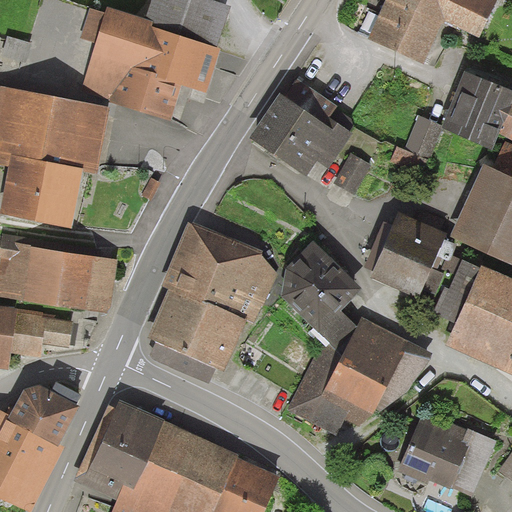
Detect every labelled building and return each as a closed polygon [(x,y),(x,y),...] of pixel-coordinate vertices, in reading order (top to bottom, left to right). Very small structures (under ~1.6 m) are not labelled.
[(213,0),(153,0),(147,19),(153,21),(152,26),(218,48),(231,6),(213,0)] [(387,0),(369,41),(422,66),(444,21),(480,38),(497,0),(387,0)] [(207,95),(222,49),(218,48),(152,26),(153,21),(147,19),(108,7),(106,13),(92,9),(83,36),(98,41),(83,89),(112,97),(111,102),(172,120),(182,87),(207,95)] [(444,132),(493,153),(501,137),(511,141),(511,94),(493,86),(469,75),(444,132)] [(254,141),(308,177),(317,162),(328,170),(353,132),(330,117),(338,106),(299,80),(286,100),(283,97),(254,141)] [(0,166),(11,169),(14,158),(82,172),(96,175),(110,109),(0,87),(0,166)] [(420,118),(406,149),(418,155),(429,160),(443,129),(420,118)] [(413,171),(420,158),(399,148),(392,161),(413,171)] [(349,153),(334,182),(355,193),(371,164),(349,153)] [(70,229),(82,172),(14,158),(11,169),(1,214),(70,229)] [(511,179),(486,167),(453,240),(511,267),(511,179)] [(445,242),(447,237),(399,216),(394,227),(384,223),(364,268),(374,272),(371,280),(419,300),(423,292),(437,298),(446,276),(433,270),(438,258),(445,242)] [(163,288),(170,291),(247,322),(256,326),(278,275),(262,256),(263,253),(189,223),(163,288)] [(0,261),(0,295),(109,314),(117,263),(31,249),(32,247),(19,245),(20,236),(0,233),(0,236),(0,261)] [(457,247),(445,242),(438,258),(450,263),(457,247)] [(284,300),(325,340),(343,358),(358,329),(341,314),(362,292),(314,243),(288,271),(284,300)] [(433,314),(457,325),(481,271),(463,263),(451,290),(445,287),(433,314)] [(457,325),(447,347),(511,377),(511,282),(482,269),(481,271),(457,325)] [(149,339),(156,342),(215,371),(223,374),(247,322),(170,291),(149,339)] [(17,310),(0,307),(0,369),(8,371),(11,353),(41,358),(42,345),(69,349),(73,324),(42,319),(43,313),(17,310)] [(363,318),(358,329),(343,358),(325,340),(288,413),(336,436),(344,421),(365,432),(377,410),(383,414),(407,393),(428,362),(431,355),(363,318)] [(215,371),(156,342),(149,357),(209,384),(215,371)] [(0,499),(25,511),(32,511),(64,449),(61,447),(81,409),(77,407),(82,398),(58,386),(53,394),(41,388),(25,393),(11,419),(7,416),(0,412),(0,499)] [(110,409),(77,482),(117,500),(111,511),(266,511),(282,478),(240,460),(241,457),(121,403),(116,412),(110,409)] [(426,412),(400,471),(428,484),(429,480),(451,490),(452,488),(472,497),(496,443),(426,412)] [(511,451),(498,471),(511,481),(511,451)]
